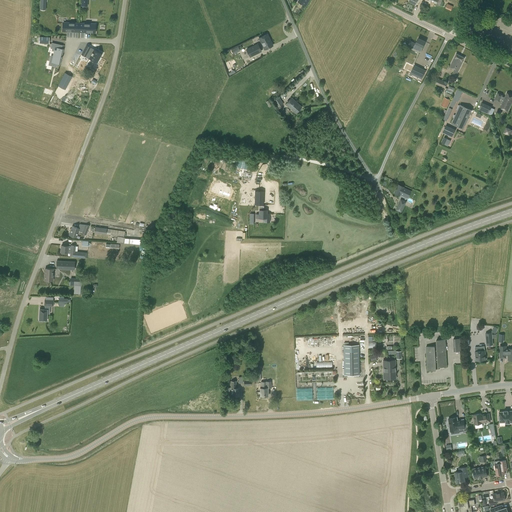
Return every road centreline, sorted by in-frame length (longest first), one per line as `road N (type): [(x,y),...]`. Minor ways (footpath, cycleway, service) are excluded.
road 1 (secondary): [(1,427),(511,212)]
road 2 (tertiary): [(10,458),(67,457),(147,417),(311,413),(430,396)]
road 3 (unclassified): [(0,386),(31,277),(106,90),(125,0)]
road 4 (unclassified): [(282,0),(319,86),(376,181),(447,35)]
road 5 (unknown): [(263,186),(277,156),(369,173)]
